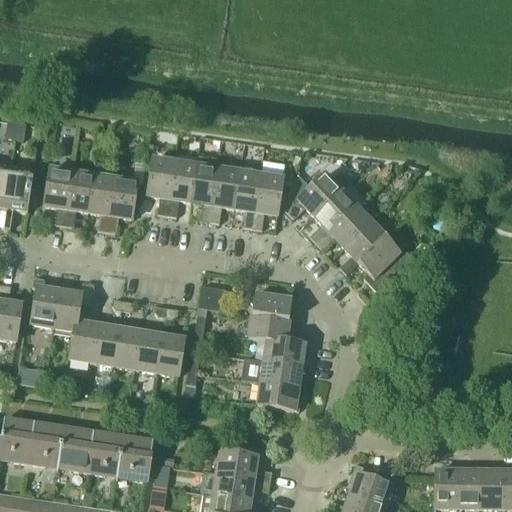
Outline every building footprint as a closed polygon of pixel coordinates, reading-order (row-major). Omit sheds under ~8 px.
[(24,128),(6,125),(4,143),(22,145),(24,128)] [(156,218),(166,220),(174,167),(152,163),(146,200),(159,202),(156,218)] [(0,212),(26,217),(33,173),(0,167),(0,212)] [(178,205),(190,207),(195,170),(174,167),(166,220),(176,221),(178,205)] [(199,225),(209,226),(217,173),(195,170),(190,207),(202,209),(199,225)] [(54,228),(63,230),(71,177),(49,173),(43,210),(56,212),(54,228)] [(238,176),(217,173),(209,226),(218,228),(221,211),(233,213),(238,176)] [(259,180),(238,176),(233,213),(244,215),(242,231),(251,233),(259,180)] [(75,215),(87,217),(92,180),(71,177),(63,230),(73,231),(75,215)] [(307,195),(310,192),(297,178),(283,215),(286,216),(298,205),(297,204),(307,195)] [(305,212),(313,221),(340,195),(324,178),(307,195),(297,204),(298,205),(286,216),(293,224),(305,212)] [(114,183),(92,180),(87,217),(99,219),(96,235),(106,236),(114,183)] [(276,220),(277,216),(282,183),(259,180),(251,233),(261,234),(263,218),(276,220)] [(136,186),(114,183),(106,236),(116,238),(118,221),(130,223),(136,186)] [(316,248),(355,210),(340,195),(313,221),(321,229),(309,241),(316,248)] [(370,226),(355,210),(316,248),(322,255),(334,243),(343,252),(370,226)] [(9,233),(11,220),(4,219),(2,232),(9,233)] [(357,267),(384,242),(370,226),(343,252),(351,260),(339,272),(346,279),(357,267)] [(398,256),(384,242),(357,267),(372,283),(367,287),(377,298),(413,263),(402,252),(398,256)] [(52,332),(58,295),(43,293),(45,284),(33,282),(31,291),(36,292),(30,329),(52,332)] [(238,285),(234,290),(232,292),(240,299),(246,292),(238,285)] [(0,343),(15,346),(18,327),(20,309),(8,307),(10,290),(1,289),(0,293),(0,343)] [(52,332),(73,336),(74,336),(75,326),(76,327),(79,308),(90,310),(93,291),(81,289),(80,298),(58,295),(52,332)] [(200,290),(198,303),(207,304),(209,291),(200,290)] [(292,326),(293,319),(289,318),(291,303),(254,297),(251,319),(292,326)] [(114,314),(121,315),(123,305),(112,304),(111,310),(114,314)] [(134,313),(134,307),(123,305),(121,315),(129,316),(134,313)] [(164,322),(166,312),(154,310),(154,316),(157,321),(164,322)] [(176,320),(177,314),(166,312),(164,322),(172,323),(176,320)] [(291,332),(292,326),(251,319),(247,342),(266,344),(284,346),(285,346),(287,332),(291,332)] [(204,322),(196,321),(194,333),(203,335),(204,322)] [(97,330),(76,327),(75,326),(74,336),(73,336),(69,363),(91,367),(97,330)] [(91,367),(112,370),(118,333),(97,330),(91,367)] [(134,374),(139,337),(118,333),(112,370),(134,374)] [(201,347),(203,335),(194,333),(192,346),(201,347)] [(134,374),(155,377),(161,340),(139,337),(134,374)] [(155,377),(177,380),(183,344),(161,340),(155,377)] [(266,344),(263,365),(304,371),(305,364),(301,364),(303,349),(285,346),(284,346),(266,344)] [(198,365),(189,364),(187,376),(196,378),(198,365)] [(263,365),(260,387),(297,392),(299,378),(303,378),(304,371),(263,365)] [(16,387),(44,392),(47,375),(19,371),(16,387)] [(194,390),(196,378),(187,376),(185,389),(194,390)] [(295,407),(297,392),(260,387),(256,409),(298,415),(299,407),(295,407)] [(0,463),(27,468),(33,428),(3,424),(0,440),(0,463)] [(27,468),(56,472),(62,433),(33,428),(27,468)] [(86,477),(92,437),(62,433),(56,472),(86,477)] [(86,477),(116,481),(121,442),(92,437),(86,477)] [(116,481),(146,486),(152,446),(121,442),(116,481)] [(270,476),(269,476),(254,474),(256,461),(219,455),(215,478),(269,486),(270,476)] [(174,463),(160,461),(159,468),(173,471),(174,463)] [(355,480),(350,495),(385,507),(391,490),(366,482),(369,473),(354,468),(351,478),(355,480)] [(155,469),(154,483),(161,484),(162,470),(155,469)] [(433,511),(456,511),(457,475),(434,475),(433,511)] [(477,511),(478,476),(457,475),(456,511),(477,511)] [(477,511),(499,511),(500,476),(478,476),(477,511)] [(511,511),(511,476),(500,476),(499,511),(511,511)] [(212,499),(249,505),(251,493),(267,495),(269,486),(215,478),(212,499)] [(161,484),(154,483),(153,489),(166,491),(167,484),(161,484)] [(383,511),(385,507),(350,495),(345,511),(329,506),(326,511),(383,511)] [(248,511),(249,505),(212,499),(210,511),(248,511)]
